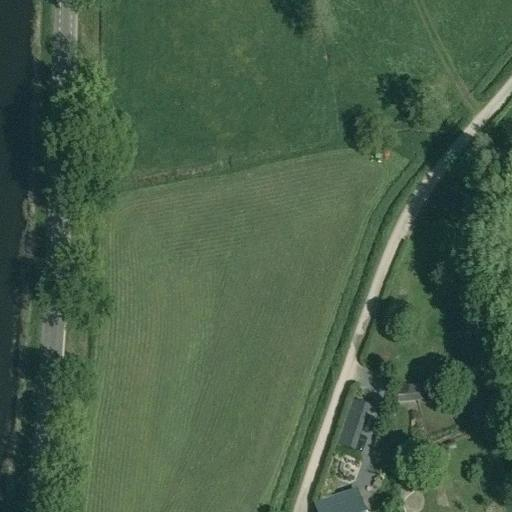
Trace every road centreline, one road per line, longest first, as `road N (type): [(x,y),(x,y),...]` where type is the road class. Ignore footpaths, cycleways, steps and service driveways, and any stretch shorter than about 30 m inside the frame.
road 1 (tertiary): [(35,511),(55,291),(66,0)]
road 2 (track): [(302,511),(395,246),(429,183),(511,86)]
